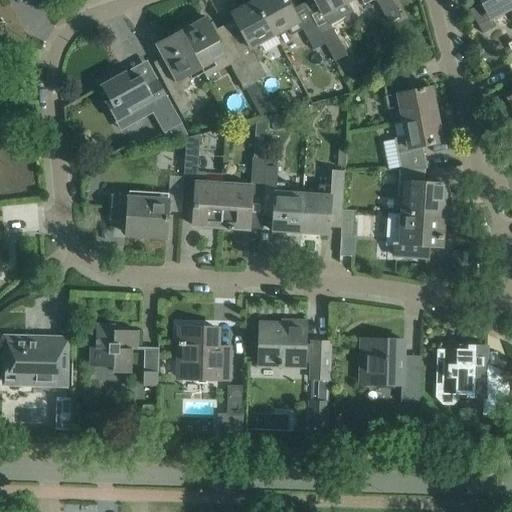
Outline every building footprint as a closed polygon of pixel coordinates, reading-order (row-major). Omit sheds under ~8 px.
[(275,35),(255,0),(231,14),(241,33),(229,39),(233,46),(234,45),(255,82),(266,75),(255,55),(265,50),(261,42),(275,35)] [(317,30),(304,6),(293,12),(286,0),(255,0),(275,35),(288,28),(292,35),(303,29),(314,50),(325,44),(317,30)] [(348,1),(347,0),(309,0),(303,3),(304,4),(303,5),(304,6),(317,30),(330,23),(342,17),(337,7),(348,1)] [(347,0),(348,1),(350,0),(362,0),(365,4),(372,0),(378,0),(390,22),(401,17),(391,0),(347,0)] [(511,0),(479,0),(482,3),(469,10),(484,37),(497,30),(491,19),(509,10),(511,15),(511,0)] [(206,18),(182,31),(202,68),(207,77),(230,64),(243,88),(255,82),(234,45),(233,46),(223,51),(206,18)] [(330,23),(317,30),(325,44),(335,61),(347,54),(330,23)] [(202,68),(182,31),(157,45),(174,78),(164,83),(181,114),(193,108),(181,86),(194,79),(191,74),(202,68)] [(187,131),(169,101),(156,77),(145,83),(141,77),(135,79),(131,71),(133,69),(132,68),(101,86),(109,101),(105,103),(116,122),(131,114),(128,109),(145,100),(151,111),(153,110),(168,136),(187,131)] [(403,121),(436,115),(431,87),(411,91),(407,69),(383,80),(388,108),(400,106),(403,121)] [(277,96),(266,103),(270,110),(272,114),(284,108),(277,96)] [(436,115),(403,121),(406,136),(394,138),(400,165),(399,170),(427,168),(422,146),(442,142),(436,115)] [(221,228),(223,184),(204,183),(205,172),(197,172),(199,135),(186,138),(184,177),(196,177),(193,225),(221,228)] [(338,148),(337,166),(345,167),(346,149),(338,148)] [(223,184),(221,228),(228,228),(228,230),(233,230),(233,229),(249,230),(250,202),(263,202),(263,193),(264,167),(265,159),(252,158),(250,186),(223,184)] [(277,168),(264,167),(263,193),(274,194),(272,231),(300,233),(302,194),(288,193),(288,183),(276,182),(277,168)] [(427,168),(399,170),(398,198),(403,198),(402,215),(440,217),(443,217),(446,184),(424,183),(425,169),(427,168)] [(318,195),(302,194),(300,233),(328,235),(330,204),(342,205),(344,172),(331,171),(330,186),(318,185),(318,195)] [(112,197),(111,217),(127,218),(126,234),(166,237),(167,212),(181,213),(184,177),(169,176),(168,201),(112,197)] [(355,212),(342,211),(340,236),(353,236),(355,212)] [(440,217),(402,215),(401,231),(395,231),(393,255),(421,257),(421,245),(442,247),(442,235),(438,235),(440,217)] [(455,251),(452,274),(468,276),(471,252),(455,251)] [(259,328),(258,348),(257,366),(303,368),(304,365),(310,365),(310,380),(329,380),(330,343),(311,342),(311,344),(305,344),(305,322),(288,321),(288,333),(283,332),(281,329),(259,328)] [(137,350),(137,331),(115,330),(115,325),(96,325),(95,347),(91,347),(90,367),(113,368),(112,373),(131,373),(132,350),(137,350)] [(229,381),(229,378),(230,358),(217,357),(217,328),(179,327),(178,362),(184,363),(183,379),(229,381)] [(38,341),(5,340),(4,364),(7,364),(6,380),(33,381),(33,385),(66,386),(67,363),(64,363),(65,338),(38,337),(38,341)] [(420,402),(420,390),(421,370),(403,370),(403,340),(359,339),(359,345),(369,346),(368,384),(401,385),(400,402),(420,402)] [(434,389),(434,391),(434,392),(434,393),(434,394),(435,395),(435,396),(436,398),(436,399),(437,400),(438,400),(439,401),(440,402),(440,403),(442,403),(443,404),(444,404),(445,404),(446,405),(447,405),(448,405),(450,405),(451,404),(452,404),(453,404),(454,403),(455,403),(456,402),(457,401),(458,400),(459,399),(459,398),(460,397),(461,396),(461,395),(461,394),(483,394),(482,415),(496,415),(508,416),(509,375),(497,375),(484,375),(485,350),(447,349),(447,377),(445,377),(444,377),(443,378),(442,378),(441,379),(440,380),(439,380),(438,381),(437,382),(436,383),(436,384),(435,385),(435,386),(434,387),(434,388),(434,389)] [(146,350),(145,372),(144,387),(157,387),(158,350),(146,350)] [(243,387),(227,387),(226,416),(242,416),(243,387)] [(307,403),(307,430),(327,431),(328,404),(307,403)] [(56,414),(56,431),(71,431),(71,415),(56,414)] [(401,435),(415,436),(416,421),(402,420),(401,435)]
